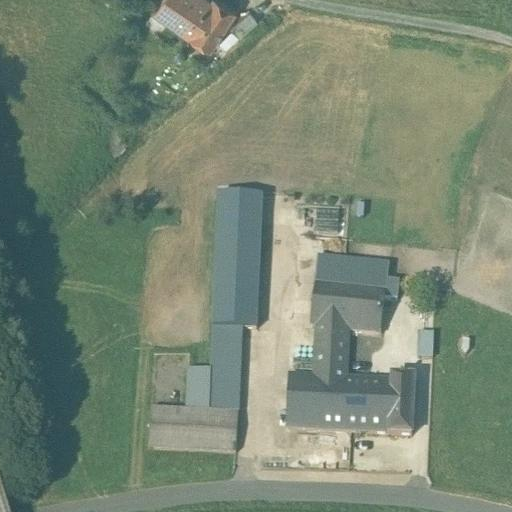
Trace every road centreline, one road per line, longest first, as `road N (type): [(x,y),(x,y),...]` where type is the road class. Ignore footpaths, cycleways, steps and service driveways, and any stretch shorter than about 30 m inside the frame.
road 1 (unclassified): [(66,511),(246,486),(404,488),(511,509)]
road 2 (unclassified): [(511,43),(288,0)]
